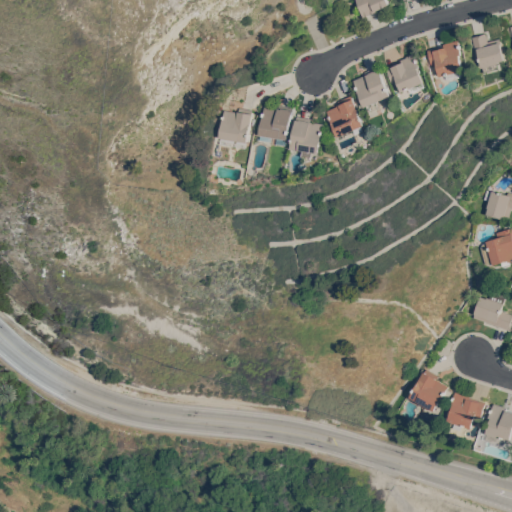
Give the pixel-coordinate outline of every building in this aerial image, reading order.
[(358,0),(389,0),(391,4),(378,10),(378,11),(365,16),(358,0)] [(487,72),(485,67),(484,67),(480,52),(478,52),(473,36),(487,32),(489,41),(502,38),(507,60),(500,62),(502,68),(487,72)] [(465,71),(465,73),(465,74),(464,75),(463,76),(462,77),(460,77),(458,77),(457,76),(456,77),(456,78),(454,79),(452,79),(451,79),(450,79),(449,78),(448,77),(448,76),(448,75),(442,76),(439,65),(434,66),(429,49),(446,45),(445,43),(460,39),(464,54),(462,54),(466,69),(464,70),(465,71)] [(404,91),(399,80),(395,82),(388,67),(404,61),(403,59),(409,57),(408,55),(412,54),(419,62),(420,61),(422,66),(420,67),(427,82),(426,82),(428,87),(414,92),(413,87),(404,91)] [(367,106),(355,79),(368,74),(367,71),(380,65),(393,95),(367,106)] [(329,110),(342,104),(340,100),(353,94),(367,125),(364,126),(366,130),(358,134),(357,131),(349,134),(348,133),(341,136),(329,110)] [(289,145),(278,143),(279,137),(274,136),(273,142),(262,140),(263,135),(262,135),(267,105),(280,107),(281,104),(295,107),(289,145)] [(226,109),(239,112),(239,110),(240,111),(241,107),(254,109),(247,147),(237,146),(237,141),(237,140),(236,145),(222,143),(223,138),(221,137),(226,109)] [(321,152),(315,151),(314,156),(306,155),(306,156),(304,156),(305,150),(293,148),(298,115),(313,118),(312,121),(326,124),(321,152)] [(492,190),(507,194),(507,191),(511,192),(511,207),(509,219),(487,214),(488,207),(487,207),(489,200),(484,199),(487,190),(491,191),(492,190)] [(499,237),(497,231),(511,227),(511,263),(504,265),(502,261),(491,264),(487,262),(482,247),(484,243),(488,242),(487,240),(499,237)] [(488,297),(489,297),(491,291),(503,296),(501,301),(505,303),(502,310),(511,313),(511,320),(509,329),(474,317),(481,295),(487,298),(488,297)] [(436,411),(411,396),(420,380),(420,379),(425,371),(426,371),(428,368),(440,375),(438,378),(450,385),(436,411)] [(453,404),(457,390),(472,395),(472,397),(488,402),(483,418),(477,416),(473,428),(464,425),(462,429),(452,426),(453,422),(450,420),(454,405),(453,404)] [(491,417),(495,402),(509,407),(509,408),(511,408),(511,437),(511,440),(502,437),(501,440),(496,438),(495,441),(487,438),(489,433),(488,433),(493,418),(491,417)]
